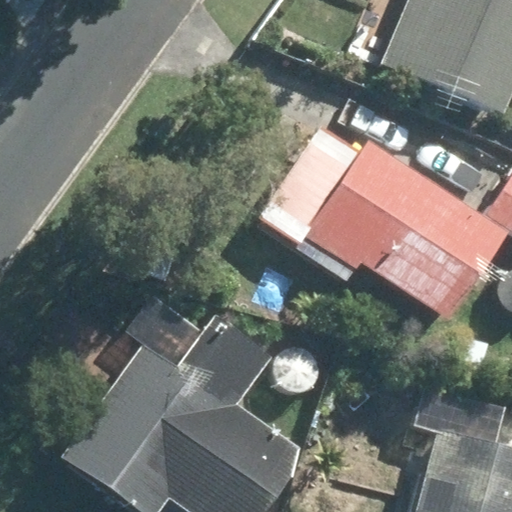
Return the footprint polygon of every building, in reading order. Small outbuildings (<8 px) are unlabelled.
[(511,0),(404,0),(378,64),(497,113),(500,106),(511,111),(511,0)] [(353,265),(440,320),(497,232),(361,145),(292,250),(342,282),(353,265)] [(511,171),(484,214),(511,233),(511,171)] [(139,345),(57,456),(132,511),(152,511),(229,408),(182,373),(206,339),(146,295),(120,332),(139,345)] [(511,511),(511,454),(432,432),(410,511),(511,511)] [(244,455),(223,511),(279,511),(293,474),(244,455)]
